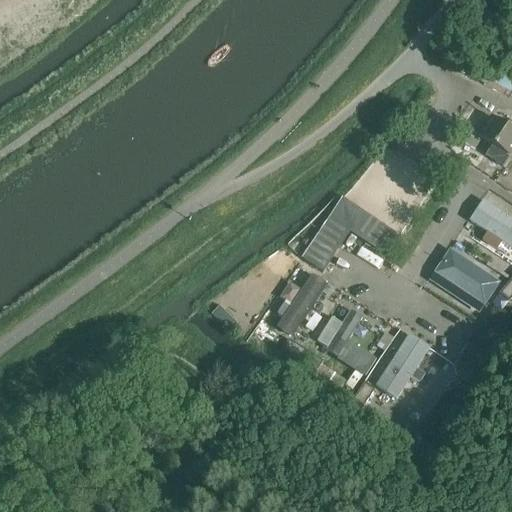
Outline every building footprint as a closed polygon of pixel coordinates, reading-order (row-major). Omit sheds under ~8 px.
[(494,68),(465,54),(455,73),(484,88),(494,68)] [(511,77),(495,69),(485,88),(511,100),(511,77)] [(511,132),(491,119),(479,138),(493,148),(487,157),(503,168),(511,154),(511,132)] [(397,237),(343,200),(303,261),(323,274),(350,234),(383,257),(397,237)] [(511,222),(486,204),(473,222),(499,240),(497,244),(510,254),(511,250),(511,222)] [(503,284),(455,253),(439,277),(487,309),(503,284)] [(313,276),(278,329),(295,340),(330,286),(313,276)] [(511,299),(511,280),(500,295),(509,303),(511,299)] [(335,323),(319,348),(367,382),(379,363),(353,345),(366,324),(353,316),(347,326),(335,323)] [(501,342),(481,328),(472,341),(492,355),(501,342)] [(390,399),(424,347),(405,334),(371,387),(390,399)] [(306,352),(289,341),(283,351),(300,362),(306,352)] [(488,360),(468,347),(459,360),(479,373),(488,360)] [(323,363),(306,352),(300,362),(316,373),(323,363)] [(375,391),(365,385),(354,401),(364,408),(375,391)]
